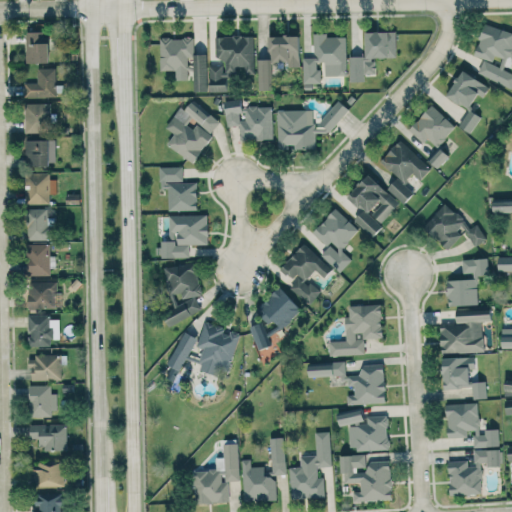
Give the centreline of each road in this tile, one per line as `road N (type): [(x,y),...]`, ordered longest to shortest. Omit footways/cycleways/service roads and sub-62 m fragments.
road 1 (secondary): [(91,0),(98,511)]
road 2 (secondary): [(132,511),(124,83)]
road 3 (residential): [(122,6),(511,1)]
road 4 (residential): [(450,2),(436,56),(303,189)]
road 5 (residential): [(422,511),(410,270)]
road 6 (residential): [(303,189),(239,181),(237,221),(246,239),(264,240),(303,189)]
road 7 (residential): [(0,7),(122,6)]
